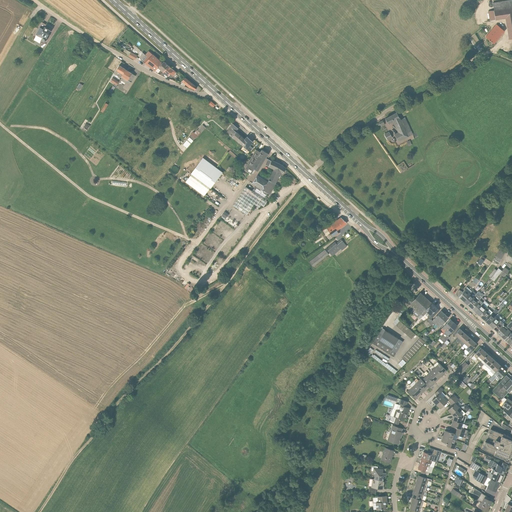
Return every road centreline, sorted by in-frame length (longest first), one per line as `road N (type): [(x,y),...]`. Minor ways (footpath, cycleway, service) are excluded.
road 1 (track): [(298,188),(215,298),(76,454),(38,511)]
road 2 (primary): [(366,227),(211,88)]
road 3 (unclassified): [(211,88),(199,94),(152,74),(41,5)]
road 4 (primary): [(211,88),(113,0)]
